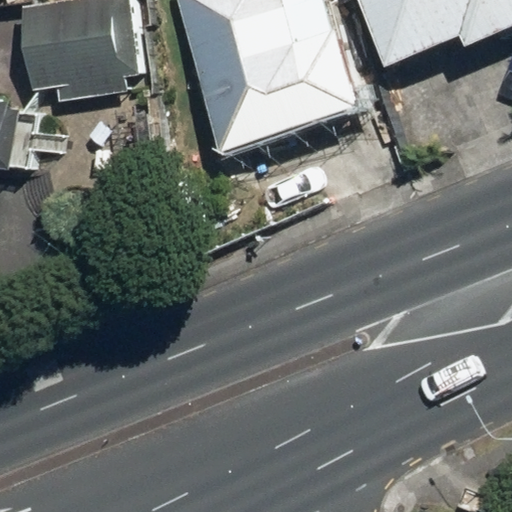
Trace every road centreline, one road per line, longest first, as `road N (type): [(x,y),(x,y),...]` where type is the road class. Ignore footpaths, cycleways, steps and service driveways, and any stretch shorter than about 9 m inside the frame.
road 1 (primary): [(0,426),(511,225)]
road 2 (primary): [(511,350),(155,511)]
